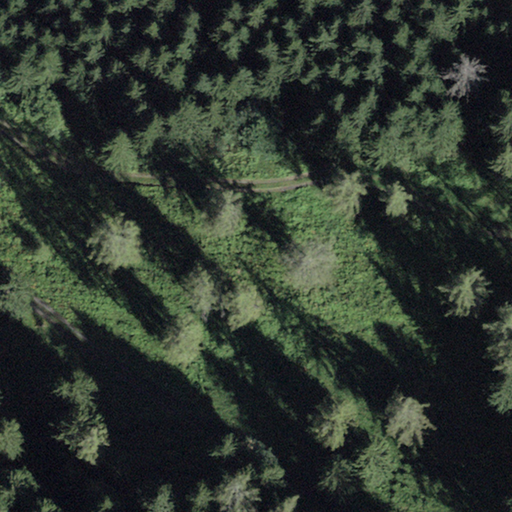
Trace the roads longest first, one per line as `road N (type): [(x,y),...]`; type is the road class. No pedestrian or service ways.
road 1 (track): [(0,124),(83,171),(248,190),(335,173),(511,224)]
road 2 (track): [(367,511),(0,269)]
